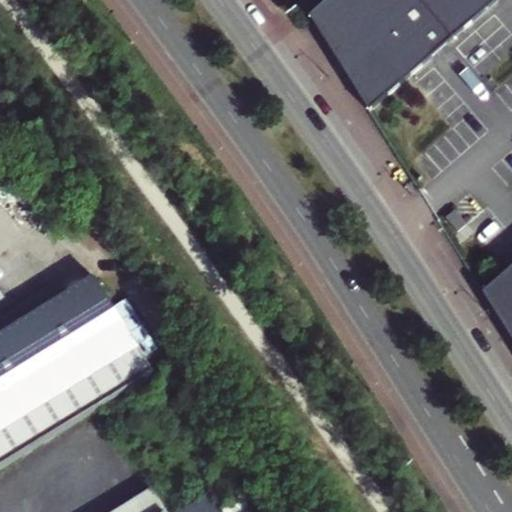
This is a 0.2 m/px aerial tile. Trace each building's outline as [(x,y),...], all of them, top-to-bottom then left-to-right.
[(328,0),(310,16),(370,112),(498,0),(328,0)] [(511,267),(484,293),(511,339),(511,267)] [(0,467),(157,371),(96,279),(0,338),(0,467)] [(115,511),(167,511),(153,489),(115,511)] [(254,511),(243,494),(222,507),(225,511),(254,511)]
